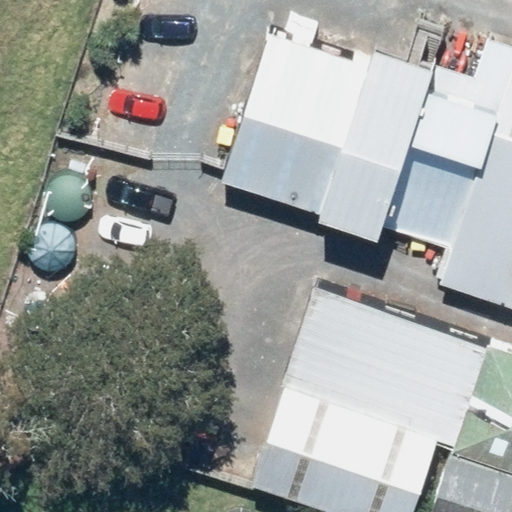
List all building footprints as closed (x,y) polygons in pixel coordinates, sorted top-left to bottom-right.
[(412,56),(263,10),(219,150),(368,197),(412,56)] [(511,29),(491,23),(462,113),(511,128),(511,29)] [(511,129),(492,124),(444,279),(511,299),(511,129)] [(416,511),(474,329),(314,279),(251,476),(366,511),(416,511)] [(511,330),(498,326),(461,439),(511,455),(511,330)] [(511,511),(511,459),(452,441),(430,511),(432,511),(511,511)]
